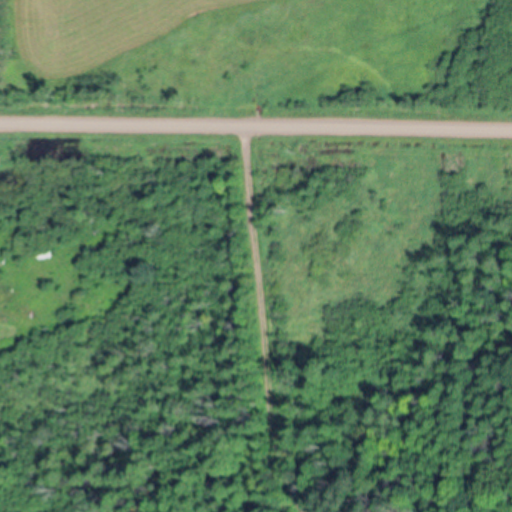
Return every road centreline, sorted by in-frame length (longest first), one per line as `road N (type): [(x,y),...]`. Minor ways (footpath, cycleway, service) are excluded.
road 1 (residential): [(0,124),(511,132)]
road 2 (track): [(244,128),(290,511)]
